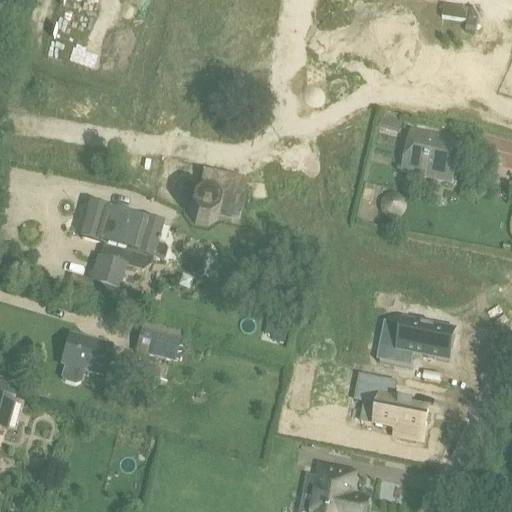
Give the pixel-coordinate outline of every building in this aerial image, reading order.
[(379,131),(400,136),(404,122),(382,116),(379,131)] [(453,186),(464,142),(412,130),(403,173),(453,186)] [(511,172),(511,144),(482,136),(475,162),(511,172)] [(206,227),(215,221),(236,225),(245,183),(202,173),(196,200),(191,203),(189,214),(195,224),(206,227)] [(182,179),(162,175),(157,197),(178,201),(182,179)] [(164,260),(166,251),(164,247),(159,246),(160,243),(158,242),(162,227),(91,206),(81,239),(82,239),(81,241),(84,241),(84,240),(104,246),(104,247),(106,247),(102,261),(98,260),(92,283),(71,277),(67,291),(136,311),(137,311),(136,310),(134,309),(138,296),(118,290),(125,266),(142,271),(150,265),(152,259),(163,262),(164,260)] [(305,331),(320,334),(326,303),(311,300),(305,331)] [(263,333),(283,339),(288,322),(268,316),(263,333)] [(449,364),(455,334),(404,324),(398,352),(383,349),(383,350),(380,362),(377,361),(377,363),(411,370),(414,357),(449,364)] [(180,341),(141,331),(134,355),(174,365),(180,341)] [(75,387),(80,385),(84,372),(104,377),(112,349),(70,338),(63,366),(65,367),(61,379),(65,384),(75,387)] [(294,361),(290,379),(308,383),(311,365),(294,361)] [(129,370),(125,387),(150,393),(155,376),(129,370)] [(423,444),(429,414),(412,411),(413,409),(402,407),(403,402),(393,400),(396,386),(360,378),(355,402),(379,408),(375,427),(397,431),(395,439),(423,444)] [(0,433),(6,435),(15,403),(14,402),(0,398),(0,433)] [(311,511),(366,511),(367,510),(368,503),(350,499),(355,476),(320,469),(318,480),(307,478),(304,496),(314,498),(311,511)]
